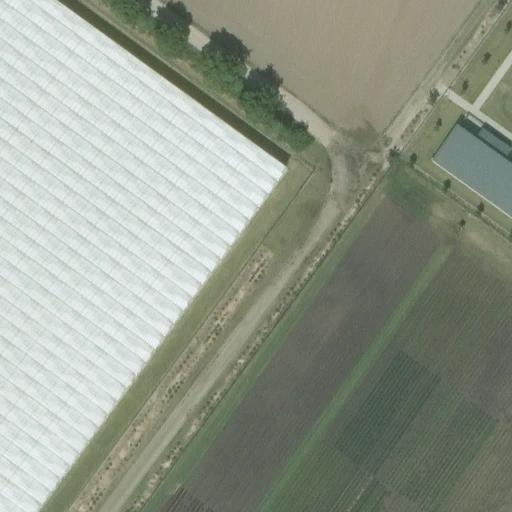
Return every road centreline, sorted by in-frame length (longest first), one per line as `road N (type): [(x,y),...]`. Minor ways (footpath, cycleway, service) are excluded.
road 1 (track): [(345,178),(343,197),(318,235),(109,511)]
road 2 (track): [(345,178),(325,137),(136,0)]
road 3 (track): [(486,0),(345,178)]
